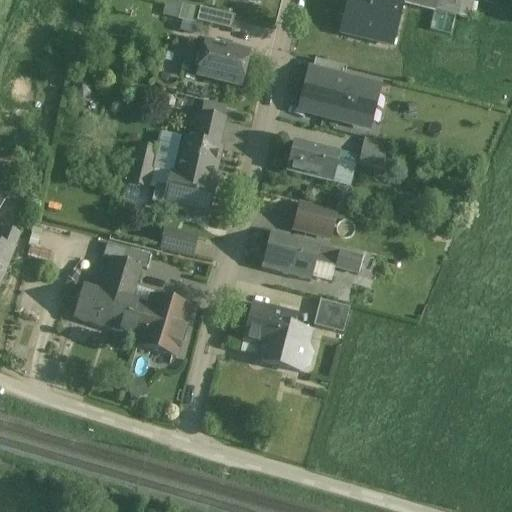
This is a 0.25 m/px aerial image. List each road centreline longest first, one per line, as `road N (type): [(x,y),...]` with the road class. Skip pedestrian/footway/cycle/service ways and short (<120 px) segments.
road 1 (unclassified): [(291,0),(182,439)]
road 2 (unclassified): [(409,511),(182,439)]
road 3 (unclassified): [(182,439),(0,384)]
